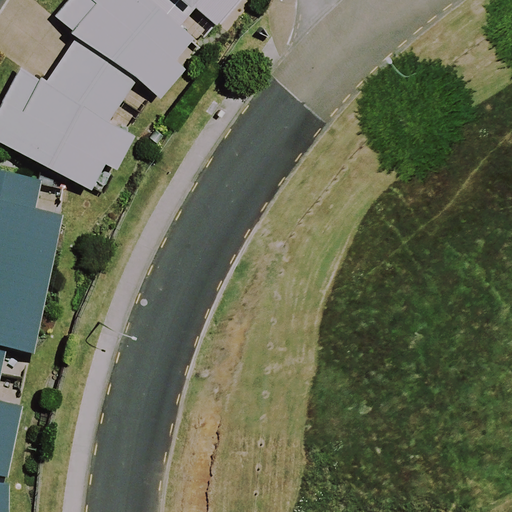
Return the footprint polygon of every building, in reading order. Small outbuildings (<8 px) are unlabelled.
[(76,36),(133,81),(157,99),(183,66),(173,58),(188,38),(174,27),(189,7),(180,0),(68,0),(54,19),(76,36)] [(180,0),(189,7),(214,27),(234,0),(180,0)] [(133,81),(76,36),(42,89),(14,74),(0,101),(0,143),(86,188),(99,162),(111,168),(128,135),(105,123),(133,81)] [(0,351),(6,352),(35,359),(50,292),(64,226),(35,220),(44,182),(0,172),(0,351)] [(0,380),(6,352),(0,351),(0,480),(14,484),(29,418),(0,411),(0,380)] [(0,511),(11,511),(12,491),(0,490),(0,511)]
